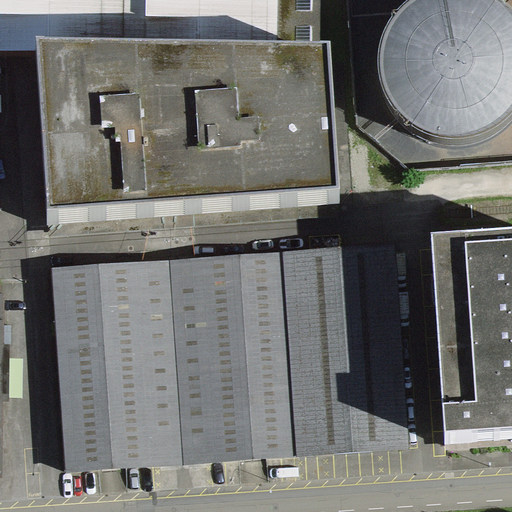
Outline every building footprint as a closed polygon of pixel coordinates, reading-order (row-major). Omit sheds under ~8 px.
[(0,0),(0,52),(25,53),(277,55),(277,0),(0,0)] [(277,0),(277,55),(320,56),(320,0),(277,0)] [(480,0),(418,0),(399,11),(380,32),(370,58),(371,96),(384,122),(404,141),(430,153),(444,155),(473,152),(498,139),(511,124),(511,24),(501,12),(480,0)] [(277,55),(25,53),(34,229),(338,206),(328,55),(320,56),(277,55)] [(395,250),(48,271),(64,468),(86,476),(409,454),(395,250)] [(474,418),(434,421),(436,451),(511,445),(511,256),(462,261),(474,418)]
